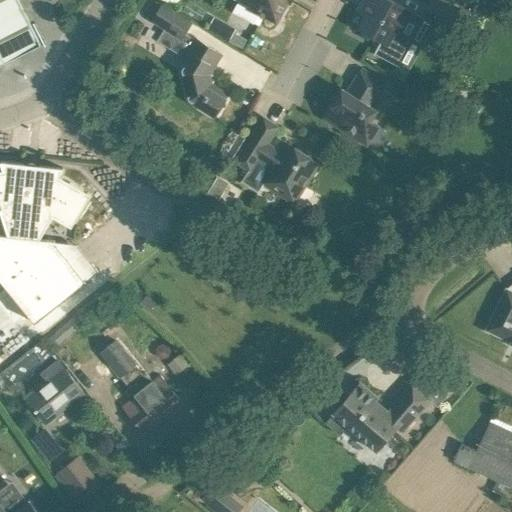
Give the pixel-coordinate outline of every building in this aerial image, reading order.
[(0,0),(0,63),(41,44),(18,0),(0,0)] [(236,0),(238,1),(232,12),(258,27),(263,17),(264,15),(276,22),(288,1),(291,3),(292,0),(236,0)] [(365,16),(358,28),(376,38),(381,41),(375,52),(396,63),(422,16),(412,10),(392,0),(367,0),(360,13),(365,16)] [(431,0),(429,0),(423,16),(435,20),(454,28),(456,23),(465,27),(466,27),(467,24),(468,21),(470,12),(470,10),(462,7),(461,9),(460,11),(459,11),(431,0)] [(162,2),(151,21),(164,29),(194,49),(182,69),(188,100),(215,117),(226,99),(226,98),(228,94),(214,85),(211,89),(207,87),(204,73),(209,64),(214,67),(222,53),(196,37),(195,39),(185,33),(193,21),(162,2)] [(225,24),(220,34),(230,40),(234,32),(235,30),(225,24)] [(230,40),(229,41),(242,49),(247,40),(234,32),(230,40)] [(342,88),(324,117),(358,139),(376,109),(371,106),(385,83),(362,69),(348,92),(342,88)] [(92,82),(95,93),(106,91),(104,79),(92,82)] [(264,118),(236,161),(250,169),(242,181),(261,193),(266,184),(294,202),(318,163),(287,143),(281,152),(266,143),(277,126),(264,118)] [(231,158),(232,159),(245,137),(244,136),(244,137),(238,133),(226,154),(231,157),(231,158)] [(0,170),(0,209),(1,210),(9,235),(0,233),(0,278),(34,321),(86,281),(55,242),(55,240),(39,238),(53,215),(72,226),(90,193),(60,176),(63,169),(63,167),(40,165),(39,169),(24,167),(24,163),(1,160),(1,162),(3,169),(0,170)] [(511,290),(506,288),(487,329),(508,340),(507,341),(511,343),(511,290)] [(47,339),(54,347),(90,318),(83,310),(47,339)] [(135,395),(122,406),(141,429),(180,398),(160,373),(151,379),(144,370),(141,373),(114,339),(100,350),(135,395)] [(83,391),(58,359),(45,369),(51,376),(25,396),(36,409),(34,410),(36,412),(37,411),(45,421),(83,391)] [(378,397),(360,382),(349,394),(346,391),(335,403),(338,406),(333,413),(376,451),(396,428),(401,433),(431,398),(412,382),(387,410),(375,400),(378,397)] [(455,459),(511,485),(511,432),(491,422),(478,450),(462,443),(455,459)] [(61,448),(47,429),(36,438),(50,457),(61,448)] [(59,471),(82,500),(101,485),(78,456),(59,471)] [(214,482),(202,497),(219,511),(237,511),(243,506),(214,482)] [(0,511),(37,511),(29,501),(13,511),(6,511),(0,504),(0,511)]
